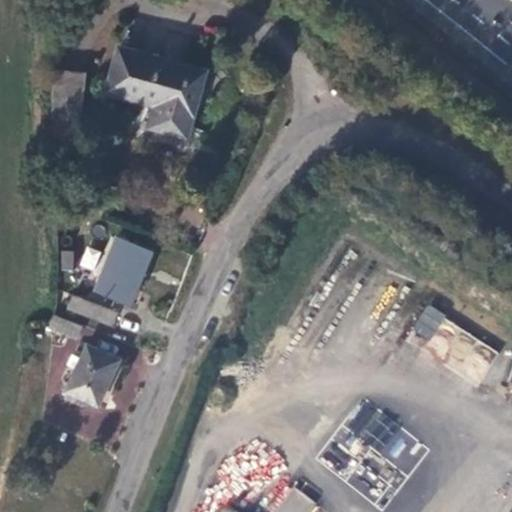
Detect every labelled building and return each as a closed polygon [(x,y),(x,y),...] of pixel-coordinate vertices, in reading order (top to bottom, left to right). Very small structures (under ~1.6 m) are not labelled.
[(141,56),(121,52),(109,95),(146,104),(158,105),(155,128),(190,137),(204,79),(205,72),(141,56)] [(87,78),(57,74),(46,157),(79,160),(87,78)] [(131,306),(150,255),(117,243),(99,293),(131,306)] [(85,247),(81,266),(94,270),(99,251),(85,247)] [(112,317),(73,301),(68,313),(108,330),(112,317)] [(406,342),(481,383),(500,349),(424,308),(406,342)] [(52,327),(62,331),(60,317),(56,315),(52,327)] [(80,339),(85,326),(60,317),(62,331),(80,339)] [(100,405),(119,357),(89,344),(71,391),(100,405)] [(306,511),(313,500),(288,487),(275,511),(306,511)] [(236,511),(225,503),(218,511),(236,511)]
